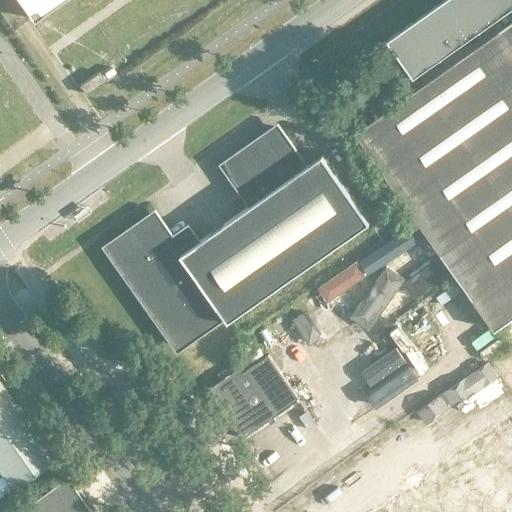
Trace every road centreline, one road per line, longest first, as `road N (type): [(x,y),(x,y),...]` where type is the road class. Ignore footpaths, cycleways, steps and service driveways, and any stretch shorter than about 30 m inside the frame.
road 1 (unclassified): [(0,246),(342,0)]
road 2 (unclassified): [(154,511),(0,296)]
